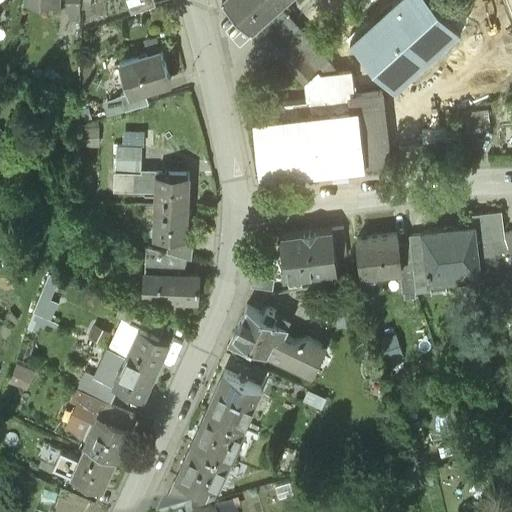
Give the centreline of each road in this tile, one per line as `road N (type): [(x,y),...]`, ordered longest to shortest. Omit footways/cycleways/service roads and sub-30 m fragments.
road 1 (residential): [(127,511),(227,297),(245,199)]
road 2 (residential): [(245,199),(511,172)]
road 3 (residential): [(245,199),(198,0)]
